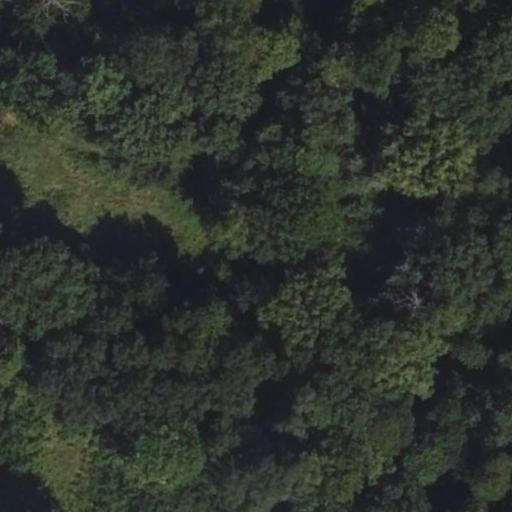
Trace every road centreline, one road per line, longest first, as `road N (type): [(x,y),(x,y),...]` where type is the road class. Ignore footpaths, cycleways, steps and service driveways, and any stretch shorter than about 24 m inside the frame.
road 1 (track): [(0,115),(180,176),(418,217),(511,244)]
road 2 (track): [(419,511),(511,432)]
